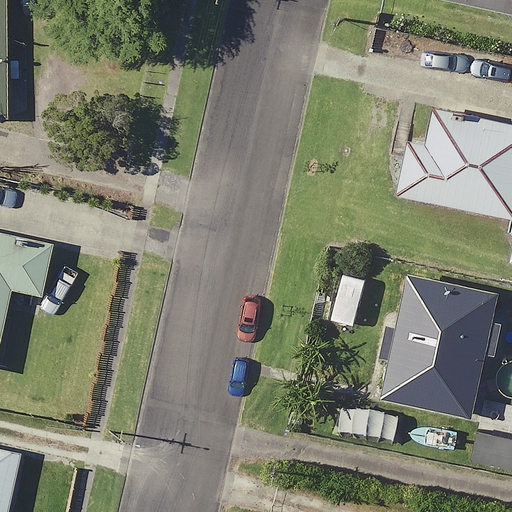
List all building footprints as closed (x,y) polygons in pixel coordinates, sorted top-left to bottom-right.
[(511,0),(449,0),(511,12),(511,0)] [(511,262),(511,115),(425,99),(418,138),(399,135),(388,192),(508,215),(499,260),(511,262)] [(38,242),(0,234),(0,286),(27,292),(38,242)] [(498,293),(397,273),(373,395),(464,414),(477,349),(486,351),(498,293)] [(511,443),(480,442),(479,465),(511,467),(511,443)] [(0,484),(8,448),(0,446),(0,484)]
